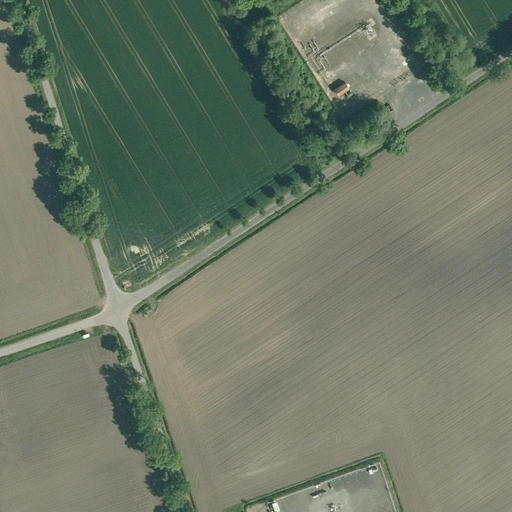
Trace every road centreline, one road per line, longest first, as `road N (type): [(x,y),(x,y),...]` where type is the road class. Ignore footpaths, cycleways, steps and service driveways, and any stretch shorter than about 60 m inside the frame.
road 1 (unclassified): [(511,58),(117,315)]
road 2 (unclassified): [(117,315),(17,0)]
road 3 (unclassified): [(186,511),(117,315)]
road 4 (unclassified): [(117,315),(0,356)]
